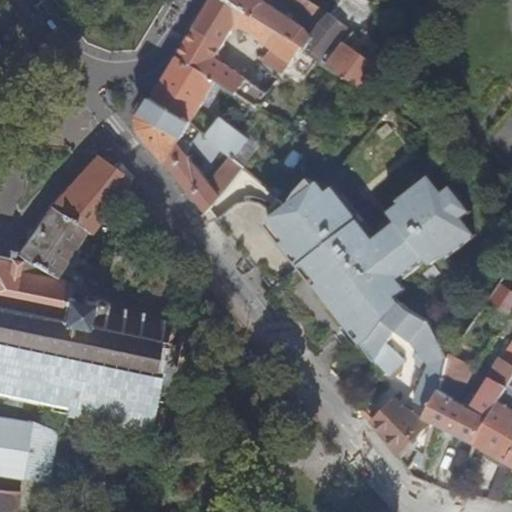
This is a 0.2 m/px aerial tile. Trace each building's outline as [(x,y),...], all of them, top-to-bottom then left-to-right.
[(302,47),(228,0),(212,0),(210,5),(195,29),(223,45),(232,30),(243,29),(272,50),(263,63),(283,74),(302,47)] [(228,0),(302,47),(306,49),(321,60),(348,29),(329,15),(305,0),(228,0)] [(305,0),(329,15),(340,0),(305,0)] [(368,0),(340,0),(329,15),(348,29),(349,28),(357,34),(378,7),(373,3),(371,2),(368,0)] [(216,57),(223,45),(195,29),(189,39),(178,57),(216,81),(237,95),(246,81),(216,57)] [(345,44),(328,66),(368,95),(383,73),(345,44)] [(191,123),(216,81),(178,57),(163,81),(152,99),(191,123)] [(192,142),(199,131),(191,123),(152,99),(145,111),(140,118),(141,129),(178,176),(206,212),(213,207),(253,175),(244,168),(211,140),(204,151),(225,171),(209,183),(178,144),(183,136),(192,142)] [(222,120),(207,137),(211,140),(244,168),(258,149),(222,120)] [(90,235),(131,179),(134,175),(129,169),(123,163),(118,170),(97,155),(73,182),(49,208),(90,235)] [(213,207),(220,216),(233,206),(237,204),(241,203),(245,202),(249,201),(252,201),(255,202),(259,202),(262,204),(266,205),(277,214),(271,220),(353,322),(356,326),(360,323),(371,337),(404,305),(399,298),(409,290),(401,280),(428,259),(433,267),(446,258),(447,260),(477,237),(464,220),(472,213),(455,192),(447,198),(434,182),(404,204),(406,207),(393,217),(401,227),(378,245),(336,191),(330,196),(321,186),(317,189),(310,181),(290,205),(253,175),(213,207)] [(220,216),(323,346),(353,322),(271,220),(277,214),(266,205),(262,204),(259,202),(255,202),(252,201),(249,201),(245,202),(241,203),(237,204),(233,206),(220,216)] [(90,235),(49,208),(36,228),(20,253),(19,255),(44,268),(55,278),(84,232),(90,235)] [(140,420),(144,408),(152,410),(176,387),(180,374),(174,372),(180,346),(171,344),(174,333),(162,331),(163,327),(167,328),(168,325),(164,324),(165,320),(162,320),(161,324),(144,320),(145,315),(141,314),(140,319),(126,316),(127,311),(123,310),(122,315),(108,312),(109,307),(106,306),(104,303),(42,273),(44,268),(19,255),(20,253),(10,250),(8,258),(0,256),(0,383),(15,387),(14,391),(19,392),(20,387),(50,394),(52,388),(86,397),(83,408),(140,420)] [(507,312),(511,304),(511,293),(497,285),(487,301),(507,312)] [(430,363),(416,402),(430,408),(441,390),(449,358),(430,323),(404,305),(371,337),(364,344),(369,350),(387,376),(401,360),(390,346),(390,347),(386,342),(396,330),(415,345),(430,363)] [(474,445),(511,380),(511,344),(491,379),(478,398),(471,394),(465,403),(457,399),(474,368),(452,353),(449,358),(441,390),(430,408),(425,417),(432,421),(434,422),(474,445)] [(511,380),(474,445),(479,448),(508,464),(511,454),(511,380)] [(409,444),(421,455),(426,459),(434,422),(432,421),(427,426),(396,400),(373,422),(398,455),(409,444)] [(0,474),(49,483),(57,432),(30,420),(30,424),(0,418),(0,474)] [(409,444),(398,455),(410,470),(417,460),(421,455),(409,444)] [(511,479),(511,466),(508,464),(479,448),(477,453),(505,469),(489,499),(501,501),(511,479)] [(0,511),(15,511),(20,491),(0,489),(0,511)]
